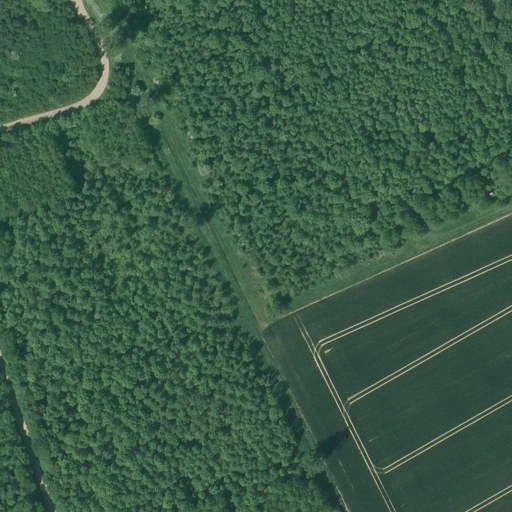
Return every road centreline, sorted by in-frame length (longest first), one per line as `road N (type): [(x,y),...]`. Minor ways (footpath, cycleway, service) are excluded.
road 1 (track): [(76,0),(101,48),(103,85),(75,107),(0,132)]
road 2 (track): [(0,360),(51,511)]
